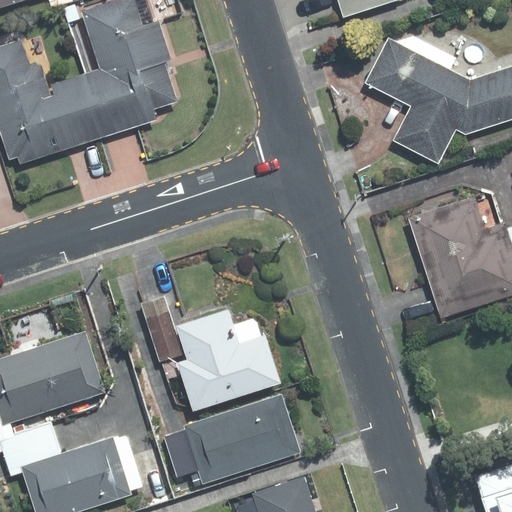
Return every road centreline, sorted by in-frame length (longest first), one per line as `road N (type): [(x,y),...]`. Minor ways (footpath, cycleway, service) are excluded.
road 1 (residential): [(414,511),(305,166)]
road 2 (residential): [(0,253),(305,166)]
road 3 (residential): [(305,166),(249,0)]
